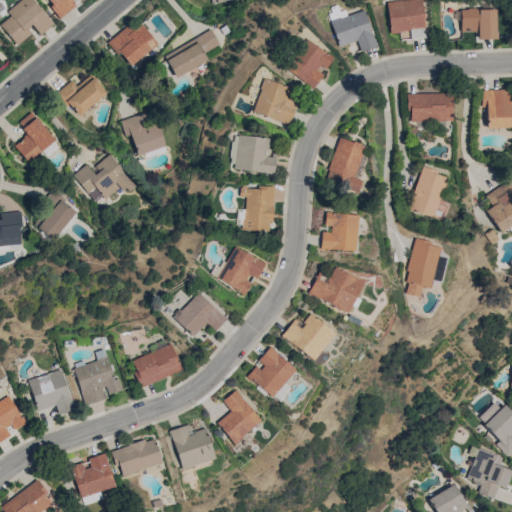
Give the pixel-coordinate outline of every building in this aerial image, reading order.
[(37,36),(52,24),(32,0),(18,0),(5,11),(9,16),(0,23),(0,25),(16,45),(33,31),(37,36)] [(70,0),(45,0),(59,18),(75,6),(70,0)] [(396,0),(386,1),(388,34),(400,33),(401,39),(423,38),(420,0),(396,0)] [(459,9),(460,32),(476,31),(476,38),(494,38),(493,8),(459,9)] [(329,21),(338,47),(356,40),(360,51),(375,46),(362,10),(329,21)] [(108,41),(129,66),(156,44),(139,23),(133,28),(129,23),(108,41)] [(175,78),(206,60),(203,53),(218,44),(210,30),(163,57),(175,78)] [(332,57),(307,41),(287,72),(312,88),(323,72),(323,71),(332,57)] [(75,86),(70,80),(57,91),(77,116),(105,93),(89,74),(75,86)] [(289,123),(295,101),(286,98),(289,86),(261,79),(252,113),(289,123)] [(511,126),(511,101),(506,102),(506,89),(481,89),(481,107),(486,107),(486,127),(511,126)] [(450,92),(407,94),(408,122),(451,121),(450,92)] [(149,109),(120,120),(134,156),(163,146),(149,109)] [(16,122),(26,135),(13,145),(26,162),(53,142),(31,111),(16,122)] [(268,138),(236,134),(232,169),(273,174),(276,151),(267,150),(268,138)] [(364,145),(337,137),(323,181),(357,192),(361,179),(354,177),(364,145)] [(135,186),(108,154),(91,168),(87,163),(72,176),(97,205),(122,184),(128,191),(135,186)] [(434,217),(446,175),(420,168),(408,210),(434,217)] [(485,210),(499,233),(511,224),(511,194),(504,182),(485,195),(491,206),(485,210)] [(271,187),(238,186),(238,197),(244,197),(244,230),(271,230),(271,187)] [(74,211),(56,198),(35,227),(53,240),(74,211)] [(0,219),(0,245),(21,243),(18,211),(0,212),(0,218),(0,219)] [(319,249),(354,251),(356,214),(324,212),(323,225),(330,225),(329,232),(320,232),(319,249)] [(430,288),(439,245),(414,239),(401,293),(419,297),(421,286),(430,288)] [(256,279),(264,262),(232,247),(216,280),(243,293),(251,276),(256,279)] [(362,281),(332,266),(325,281),(315,276),(307,293),(347,313),(362,281)] [(225,319),(196,292),(172,318),(192,336),(205,322),(214,330),(225,319)] [(280,335),(313,360),(334,333),(310,314),(300,327),(291,320),(280,335)] [(129,361),(140,387),(180,369),(169,343),(129,361)] [(295,370),(268,346),(255,361),(257,363),(245,375),(270,397),(295,370)] [(112,379),(106,357),(72,367),(82,404),(121,392),(117,378),(112,379)] [(26,378),(35,410),(54,404),(57,413),(71,410),(60,369),(26,378)] [(259,422),(234,389),(220,400),(229,412),(215,422),(231,443),(259,422)] [(511,450),(511,415),(497,399),(476,418),(497,440),(493,444),(506,456),(511,450)] [(168,431),(181,469),(214,458),(204,427),(194,431),(191,423),(168,431)] [(154,438),(111,448),(118,475),(160,464),(154,438)] [(495,454),(477,448),(466,479),(479,484),(476,493),(492,498),(496,486),(503,488),(510,470),(491,463),(495,454)] [(114,486),(103,453),(87,458),(88,460),(70,466),(80,497),(114,486)] [(39,511),(51,504),(44,494),(46,493),(36,480),(0,505),(0,506),(4,511),(39,511)] [(466,507),(453,484),(426,498),(433,511),(459,511),(466,507)]
